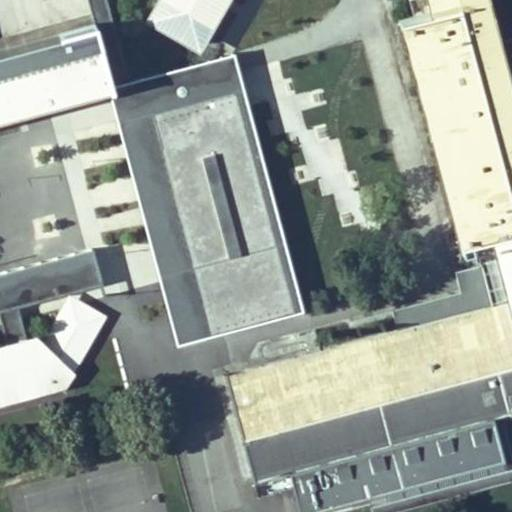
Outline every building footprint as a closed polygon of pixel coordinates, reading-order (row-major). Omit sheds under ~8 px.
[(154,0),(145,16),(201,49),(228,0),(154,0)] [(225,379),(253,480),(289,471),(298,511),(317,511),(507,467),(492,417),(511,411),(511,105),(483,0),(420,0),(421,2),(390,12),(392,22),(451,240),(472,235),(489,230),(507,302),(490,307),(225,379)] [(0,117),(25,111),(110,88),(118,86),(117,83),(100,17),(0,44),(0,117)] [(235,52),(117,83),(118,86),(110,88),(178,343),(303,310),(261,150),(249,107),(235,52)] [(341,227),(359,223),(331,86),(266,99),(273,134),(295,129),(302,165),(290,167),(293,183),(317,178),(320,196),(334,194),(341,227)] [(93,246),(0,272),(0,309),(17,305),(103,281),(93,246)] [(0,406),(66,389),(107,314),(69,292),(42,338),(37,333),(25,336),(6,341),(0,342),(0,406)] [(17,305),(0,309),(0,316),(6,341),(25,336),(17,305)]
